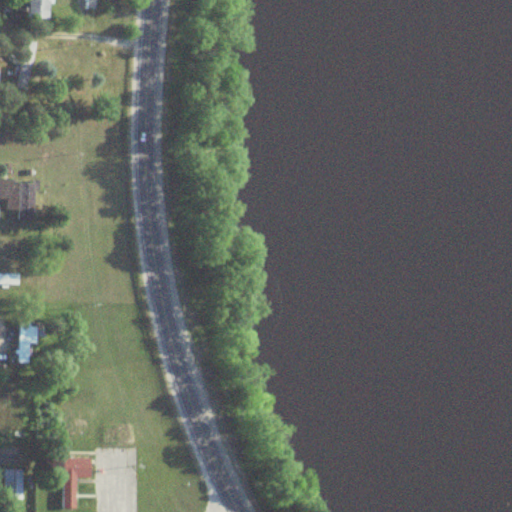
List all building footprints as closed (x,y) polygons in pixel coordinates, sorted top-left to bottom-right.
[(27,0),(26,18),(47,19),(47,0),(27,0)] [(32,42),(23,41),(16,87),(25,89),(32,42)] [(0,197),(4,198),(4,209),(16,209),(16,218),(32,219),(32,180),(0,178),(0,197)] [(0,271),(0,284),(16,285),(16,272),(0,271)] [(16,362),(37,362),(37,325),(16,325),(16,362)] [(89,477),(89,458),(59,458),(59,508),(75,508),(75,477),(89,477)] [(1,499),(21,499),(21,469),(1,469),(1,499)]
